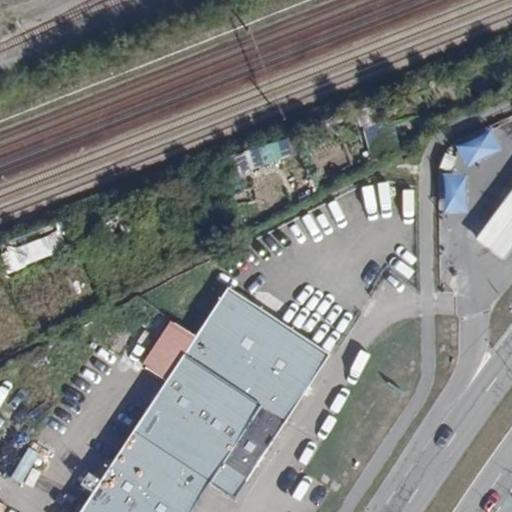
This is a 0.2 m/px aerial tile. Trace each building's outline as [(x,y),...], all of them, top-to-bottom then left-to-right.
[(454,147),(466,170),(501,152),(489,129),(454,147)] [(248,189),(279,177),(273,164),(243,176),(248,189)] [(466,175),(441,175),(441,215),(467,215),(466,175)] [(511,189),(474,241),(503,261),(511,248),(511,189)] [(100,216),(109,233),(122,226),(113,210),(100,216)] [(0,255),(8,273),(23,266),(16,249),(0,255)] [(187,511),(206,484),(230,500),(265,448),(326,357),(224,290),(192,338),(172,325),(143,368),(163,382),(76,511),(187,511)]
